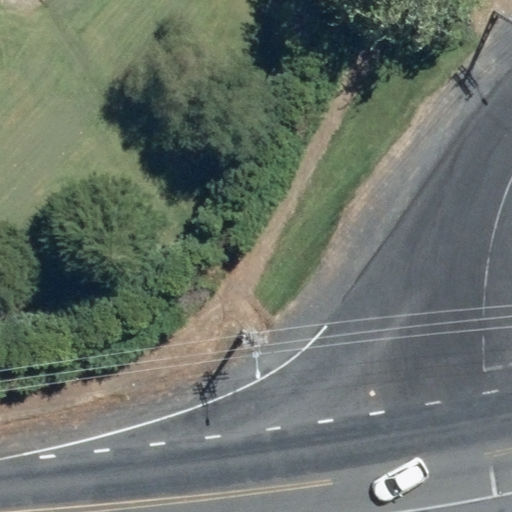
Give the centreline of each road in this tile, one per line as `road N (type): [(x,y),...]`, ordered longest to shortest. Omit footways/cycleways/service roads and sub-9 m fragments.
road 1 (secondary): [(499,454),(89,511)]
road 2 (tertiary): [(511,191),(494,224),(481,296),(483,368),(499,454)]
